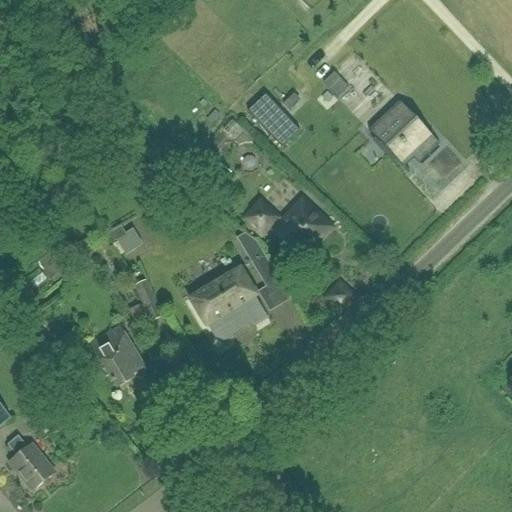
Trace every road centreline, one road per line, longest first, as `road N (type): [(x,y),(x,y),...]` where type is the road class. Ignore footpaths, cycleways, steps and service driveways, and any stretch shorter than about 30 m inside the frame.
road 1 (tertiary): [(173,490),(511,182)]
road 2 (track): [(511,89),(431,0)]
